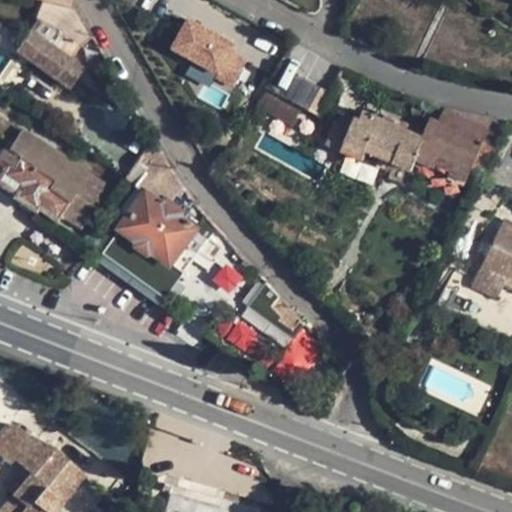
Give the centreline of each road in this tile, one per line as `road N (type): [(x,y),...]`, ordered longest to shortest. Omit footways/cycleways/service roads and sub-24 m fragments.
road 1 (residential): [(338,454),(355,394),(348,353),(166,97),(116,0)]
road 2 (secondary): [(0,323),(338,454)]
road 3 (residential): [(322,43),(511,120)]
road 4 (secondary): [(338,454),(491,511)]
